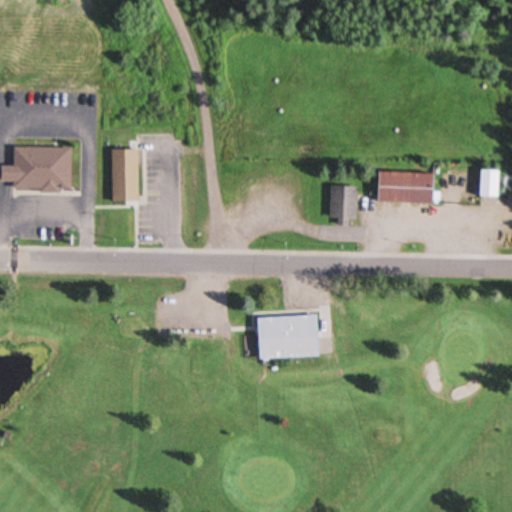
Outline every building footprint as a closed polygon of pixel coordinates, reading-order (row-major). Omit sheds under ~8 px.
[(11,193),(69,194),(69,150),(11,149),(11,169),(0,168),(0,184),(12,184),(11,193)] [(137,150),(110,150),(110,203),(137,203),(137,150)] [(497,199),(497,171),(477,171),(477,199),(497,199)] [(374,204),(433,205),(433,174),(374,174),(374,204)] [(356,188),(327,188),(327,221),(356,221),(356,188)] [(314,315),(255,318),(257,360),(317,357),(314,315)]
